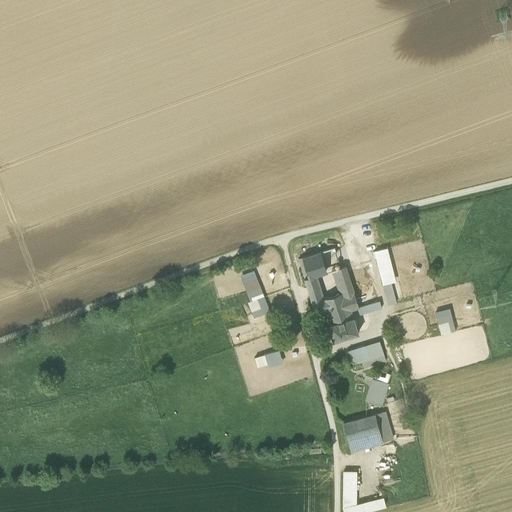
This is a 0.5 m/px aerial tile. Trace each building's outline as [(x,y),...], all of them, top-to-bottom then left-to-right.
[(380,249),(389,282),(396,280),(387,248),(380,249)] [(380,249),(377,250),(386,283),(389,282),(380,249)] [(386,283),(377,250),(374,251),(383,284),(386,283)] [(316,275),(325,273),(319,252),(298,259),(304,279),(316,275)] [(353,316),(361,314),(359,307),(354,292),(349,276),(345,266),(336,269),(343,292),(339,293),(323,298),(320,299),(319,294),(310,297),(315,312),(315,313),(324,310),(326,309),(330,323),(353,316)] [(343,292),(336,269),(331,270),(339,293),(343,292)] [(243,283),(257,278),(254,270),(240,276),(243,283)] [(358,273),(349,276),(354,292),(363,289),(358,273)] [(318,281),(316,275),(304,279),(310,297),(319,294),(320,299),(323,298),(318,281)] [(270,311),(257,278),(243,283),(250,301),(247,302),(253,317),(270,311)] [(386,295),(393,293),(391,283),(383,285),(386,295)] [(393,293),(386,295),(388,304),(396,302),(393,293)] [(379,301),(359,307),(361,314),(381,308),(379,301)] [(437,320),(451,317),(448,308),(435,311),(437,320)] [(330,329),(333,340),(358,332),(353,316),(330,323),(326,309),(324,310),(328,324),(325,325),(327,330),(330,329)] [(454,330),(451,317),(437,320),(441,333),(454,330)] [(379,340),(364,345),(369,359),(384,354),(379,340)] [(348,350),(353,364),(362,362),(369,359),(364,345),(348,350)] [(278,349),(264,354),(267,364),(269,368),(283,363),(278,349)] [(264,354),(255,357),(258,367),(267,364),(264,354)] [(369,359),(362,362),(364,368),(386,361),(384,354),(369,359)] [(365,400),(382,405),(389,383),(372,377),(365,400)] [(385,411),(375,413),(380,431),(348,440),(350,450),(392,439),(385,411)] [(343,422),(348,440),(380,431),(375,413),(343,422)] [(356,472),(344,472),(343,508),(343,511),(361,511),(384,506),(382,498),(355,505),(356,472)]
